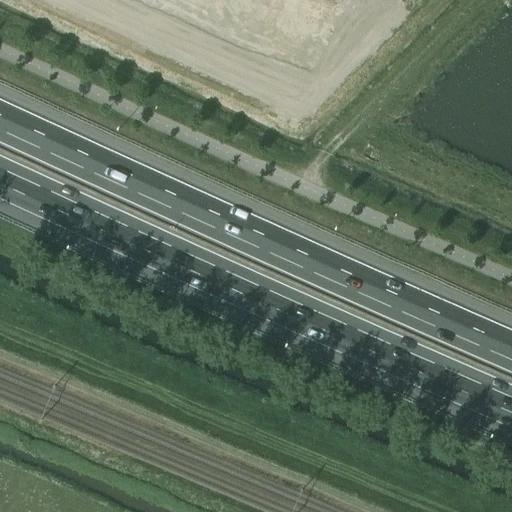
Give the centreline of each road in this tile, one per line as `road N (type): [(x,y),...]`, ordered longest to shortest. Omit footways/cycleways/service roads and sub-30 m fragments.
road 1 (motorway): [(511,345),(0,115)]
road 2 (motorway): [(0,184),(511,413)]
